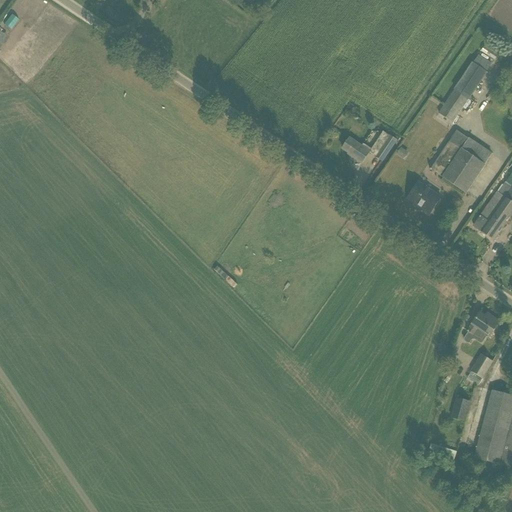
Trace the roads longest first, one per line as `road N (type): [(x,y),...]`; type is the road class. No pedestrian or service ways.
road 1 (unclassified): [(511,305),(56,0)]
road 2 (unclassified): [(92,511),(0,377)]
